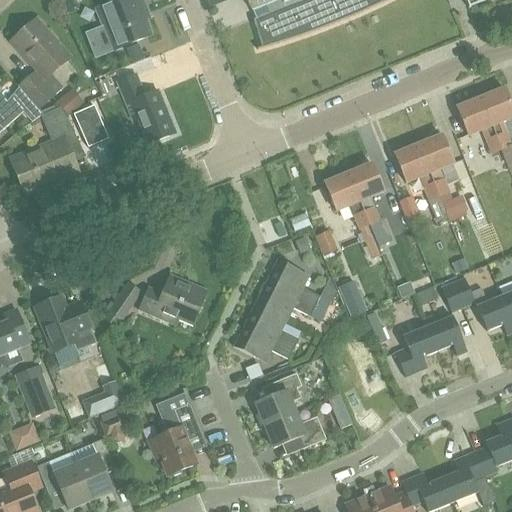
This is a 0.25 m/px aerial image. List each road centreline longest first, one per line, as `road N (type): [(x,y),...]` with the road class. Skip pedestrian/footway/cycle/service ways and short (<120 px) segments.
road 1 (residential): [(246,156),(511,48)]
road 2 (residential): [(256,487),(301,486),(357,463),(437,408),(511,378)]
road 3 (residential): [(22,248),(246,156)]
road 4 (residential): [(246,156),(189,0)]
road 5 (residential): [(256,487),(212,369)]
